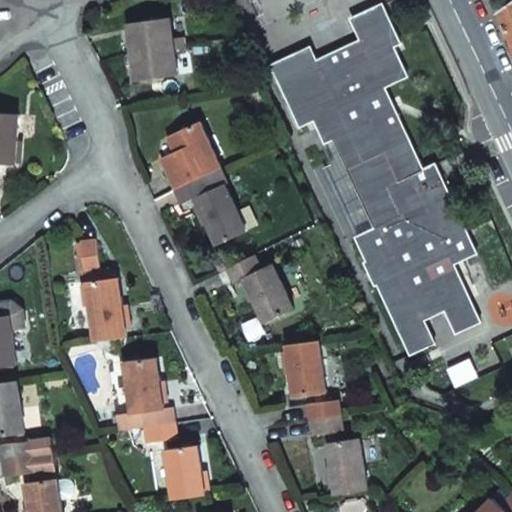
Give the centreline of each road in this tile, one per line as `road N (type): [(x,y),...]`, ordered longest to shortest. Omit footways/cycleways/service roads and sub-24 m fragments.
road 1 (residential): [(110,156),(281,511)]
road 2 (residential): [(38,11),(110,156)]
road 3 (residential): [(511,135),(445,0)]
road 4 (residential): [(110,156),(0,240)]
